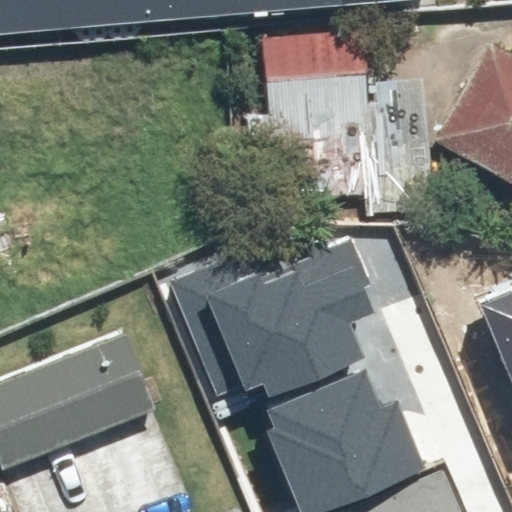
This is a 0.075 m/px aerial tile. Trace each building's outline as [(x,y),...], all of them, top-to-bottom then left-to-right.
[(0,0),(0,12),(156,0),(0,0)] [(269,202),(359,194),(360,209),(425,203),(417,100),(360,104),(354,31),(255,39),(269,202)] [(511,64),(480,47),(426,143),(511,190),(511,64)] [(173,284),(214,389),(258,371),(267,395),(366,356),(351,317),(369,309),(341,237),(276,263),(270,246),(173,284)] [(511,292),(487,302),(511,365),(511,292)] [(0,378),(0,464),(150,404),(120,330),(0,378)] [(262,412),(301,511),(424,462),(399,399),(384,405),(370,370),(262,412)] [(446,511),(432,475),(341,511),(446,511)]
